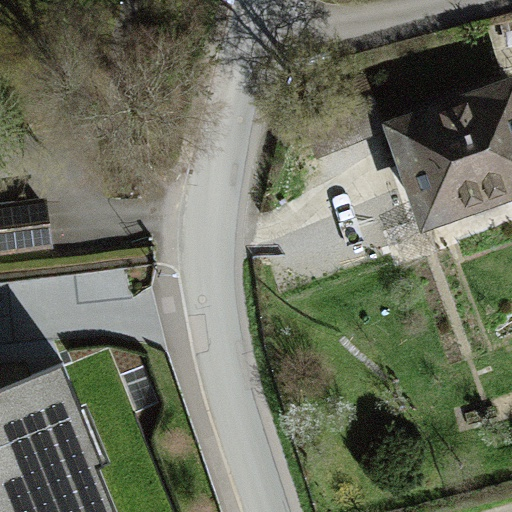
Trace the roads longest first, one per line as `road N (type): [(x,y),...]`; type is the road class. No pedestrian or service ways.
road 1 (residential): [(245,53),(205,280),(216,351),(265,511)]
road 2 (residential): [(245,53),(435,0)]
